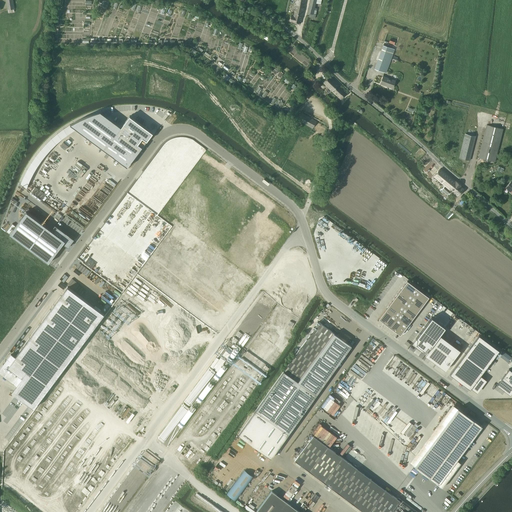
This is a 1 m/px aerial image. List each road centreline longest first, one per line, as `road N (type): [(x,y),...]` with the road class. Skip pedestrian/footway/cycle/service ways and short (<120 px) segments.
road 1 (unclassified): [(511,433),(336,302),(296,209),(184,129),(159,136),(0,351)]
road 2 (unclassified): [(511,227),(296,36),(242,0)]
